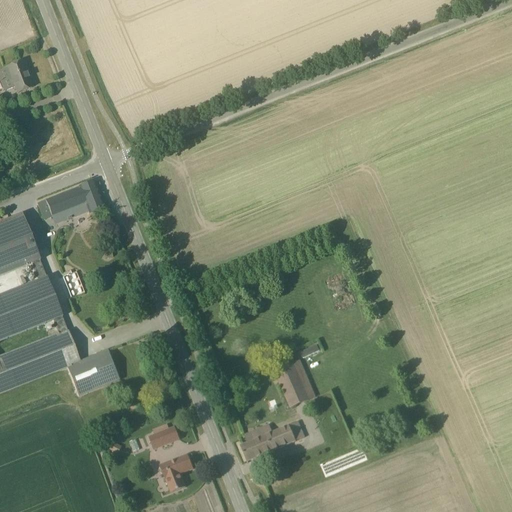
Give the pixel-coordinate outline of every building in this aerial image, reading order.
[(17,94),(32,88),(29,81),(31,80),(24,61),(7,68),(0,70),(0,81),(4,92),(14,88),(17,94)] [(44,219),(51,216),(85,203),(89,214),(103,208),(93,182),(38,204),(44,219)] [(0,275),(30,263),(39,260),(20,215),(0,223),(0,275)] [(70,219),(66,227),(81,234),(85,226),(70,219)] [(0,340),(52,320),(57,333),(67,329),(39,260),(30,263),(38,282),(36,283),(0,296),(0,340)] [(65,292),(80,286),(76,275),(61,281),(65,292)] [(67,329),(57,333),(0,355),(0,394),(71,367),(83,397),(125,380),(112,349),(79,362),(67,329)] [(299,352),(302,358),(319,351),(317,345),(299,352)] [(290,409),(309,401),(293,364),(274,372),(290,409)] [(296,444),(290,427),(276,432),(273,434),(269,425),(244,436),(248,444),(240,447),(247,463),(296,444)] [(175,428),(169,430),(154,436),(148,438),(153,451),(180,440),(175,428)] [(119,445),(112,446),(113,454),(120,453),(119,445)] [(171,494),(185,488),(180,475),(194,469),(188,454),(159,466),(171,494)]
